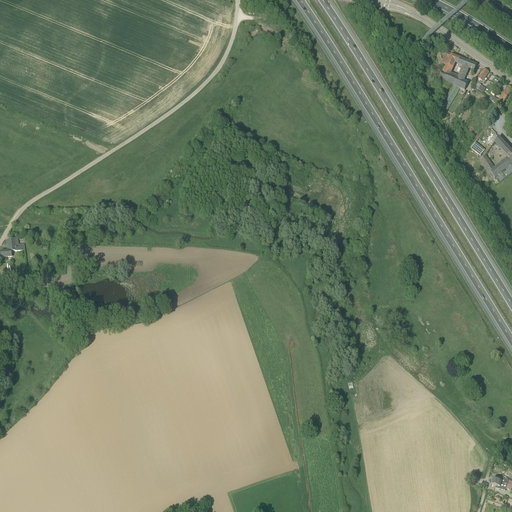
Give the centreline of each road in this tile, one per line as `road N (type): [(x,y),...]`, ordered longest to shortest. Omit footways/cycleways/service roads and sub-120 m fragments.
road 1 (motorway): [(298,0),(511,342)]
road 2 (unclassified): [(0,243),(28,203),(195,93),(223,59),(238,0)]
road 3 (motorway): [(511,300),(324,0)]
road 4 (tertiary): [(511,85),(400,7)]
road 5 (track): [(337,384),(347,398),(365,511)]
